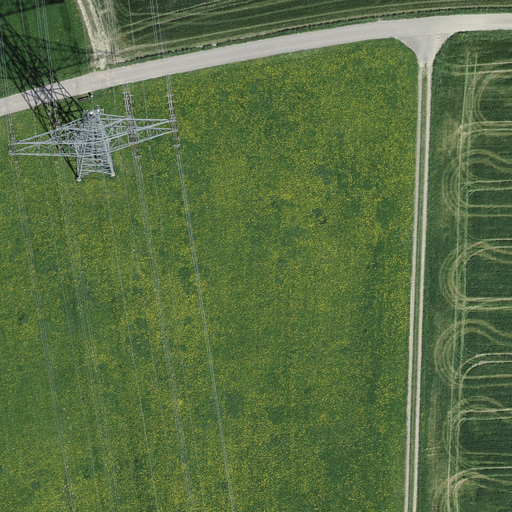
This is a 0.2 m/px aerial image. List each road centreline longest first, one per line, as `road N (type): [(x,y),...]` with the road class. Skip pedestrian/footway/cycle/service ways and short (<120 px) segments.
road 1 (unclassified): [(511,21),(426,25),(242,55),(51,95),(0,115)]
road 2 (track): [(426,25),(409,511)]
